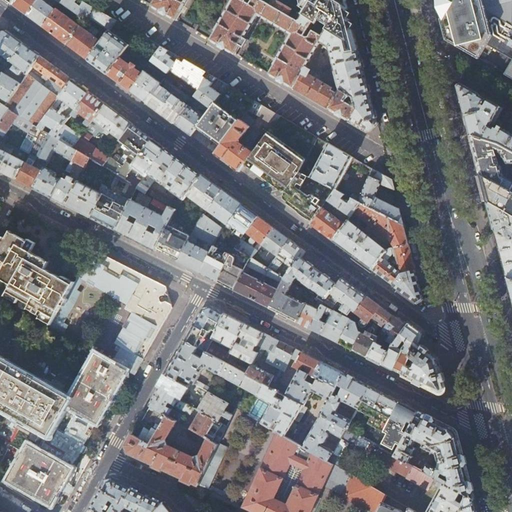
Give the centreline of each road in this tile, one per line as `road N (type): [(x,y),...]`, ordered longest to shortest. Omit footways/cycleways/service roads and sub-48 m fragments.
road 1 (residential): [(0,8),(443,336),(480,331)]
road 2 (residential): [(509,445),(204,287)]
road 3 (primary): [(409,55),(480,331)]
road 4 (residential): [(204,287),(0,183)]
road 5 (residential): [(204,287),(105,456)]
